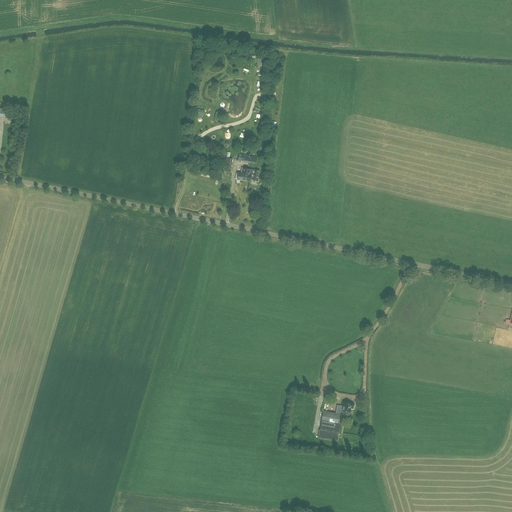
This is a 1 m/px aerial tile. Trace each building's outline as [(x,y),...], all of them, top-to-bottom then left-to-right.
[(238,160),(256,163),(257,157),(239,154),(238,160)] [(231,172),(233,159),(227,158),(224,171),(231,172)] [(249,181),(251,169),(242,168),(241,173),(239,173),(238,179),(249,181)] [(259,170),(251,169),(249,181),(250,181),(251,178),(253,179),(253,180),(258,181),(259,170)] [(350,412),(351,408),(354,409),(354,406),(351,405),(352,403),(343,402),(342,406),(338,405),(337,413),(323,411),(322,420),(327,421),(326,426),(327,426),(327,430),(339,433),(340,428),(343,413),(350,415),(350,412)]
